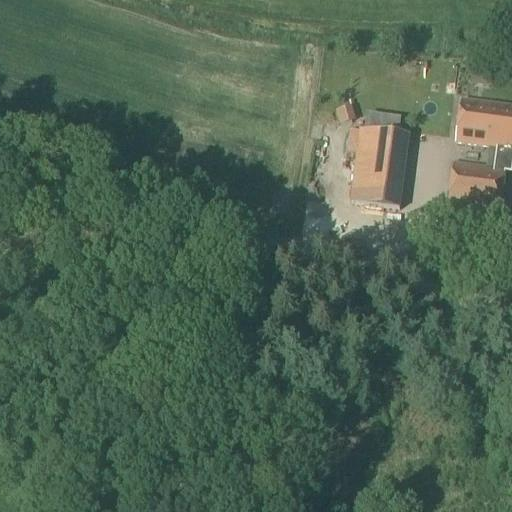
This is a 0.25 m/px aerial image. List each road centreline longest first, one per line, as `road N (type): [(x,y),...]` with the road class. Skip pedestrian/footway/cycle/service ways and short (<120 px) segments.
road 1 (track): [(392,260),(210,229),(0,151)]
road 2 (track): [(511,231),(456,222),(406,229),(392,260),(404,299),(435,316),(511,330)]
